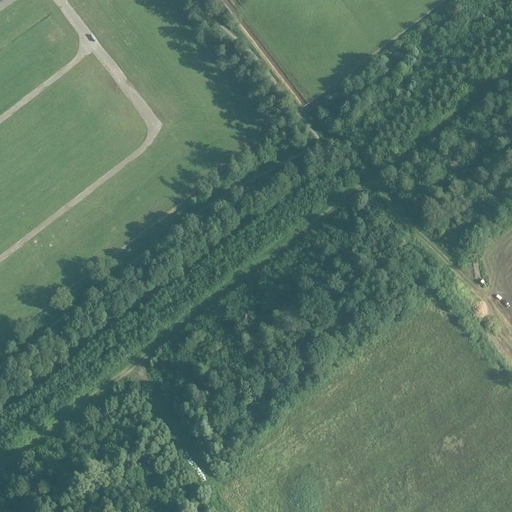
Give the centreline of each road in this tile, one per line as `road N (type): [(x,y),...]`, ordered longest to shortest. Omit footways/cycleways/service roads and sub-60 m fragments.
road 1 (track): [(0,468),(366,184),(381,186),(511,344)]
road 2 (track): [(133,365),(240,511)]
